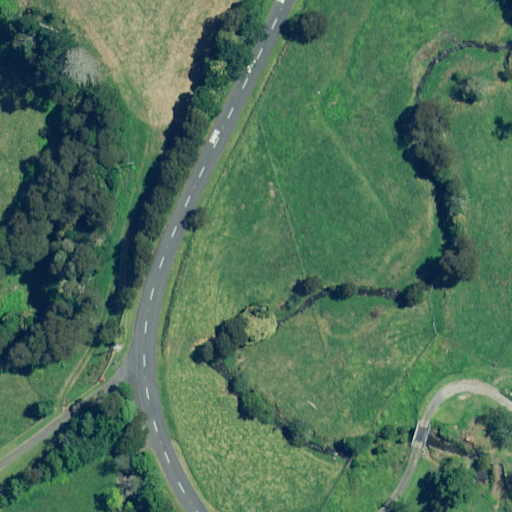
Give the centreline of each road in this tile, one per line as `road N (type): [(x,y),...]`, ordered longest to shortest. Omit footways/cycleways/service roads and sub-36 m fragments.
road 1 (tertiary): [(198,511),(156,427),(144,376),(147,331),(172,236),(286,0)]
road 2 (track): [(0,441),(74,388),(144,376)]
